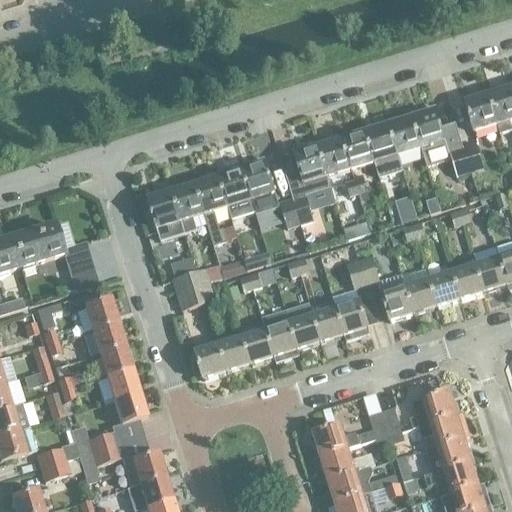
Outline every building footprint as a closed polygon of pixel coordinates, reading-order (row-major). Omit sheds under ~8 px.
[(497,128),(500,137),(511,134),(509,124),(511,123),(511,87),(511,86),(493,92),(495,98),(490,99),(499,127),(497,128)] [(499,127),(490,99),(466,106),(475,135),(497,128),(499,127)] [(413,123),(422,151),(446,143),(437,115),(413,123)] [(422,151),(413,123),(389,130),(398,158),(422,151)] [(398,158),(389,130),(366,137),(375,166),(398,158)] [(479,141),(484,153),(500,146),(494,134),(479,141)] [(375,166),(366,137),(342,144),(351,173),(375,166)] [(351,173),(342,144),(319,152),(328,180),(351,173)] [(476,146),(463,150),(471,178),(484,173),(476,146)] [(458,181),(471,178),(463,150),(450,154),(458,181)] [(331,192),(328,180),(319,152),(294,159),(298,172),(285,176),(294,203),(306,199),(331,192)] [(242,175),(251,203),(275,196),(267,167),(242,175)] [(251,203),(242,175),(219,182),(228,211),(251,203)] [(228,211),(219,182),(196,189),(205,218),(214,250),(227,246),(227,245),(223,233),(223,232),(219,234),(213,215),(228,211)] [(363,182),(354,184),(358,198),(367,195),(363,182)] [(358,198),(354,184),(346,187),(350,201),(351,201),(355,213),(362,211),(358,198)] [(172,196),(185,238),(197,234),(193,221),(205,218),(196,189),(172,196)] [(510,210),(505,195),(496,198),(500,213),(510,210)] [(185,238),(172,196),(148,204),(160,245),(185,238)] [(301,231),(314,228),(306,199),(294,203),(293,203),(301,231)] [(301,231),(293,203),(293,202),(281,205),(290,235),(301,231)] [(436,202),(426,205),(430,219),(440,216),(436,202)] [(459,215),(463,228),(472,226),(468,212),(459,215)] [(406,226),(417,223),(415,213),(403,217),(406,226)] [(463,228),(459,215),(450,218),(454,231),(463,228)] [(343,230),(347,244),(371,237),(367,223),(343,230)] [(412,230),(416,243),(425,240),(421,227),(412,230)] [(11,242),(21,272),(63,259),(62,253),(54,229),(11,242)] [(223,233),(227,245),(237,241),(234,230),(223,233)] [(416,243),(412,230),(403,232),(407,246),(416,243)] [(0,278),(21,272),(11,242),(0,245),(0,278)] [(247,275),(271,268),(268,257),(243,264),(247,275)] [(511,258),(499,262),(508,290),(511,288),(511,258)] [(373,260),(359,264),(367,291),(381,287),(373,260)] [(296,265),(300,279),(309,276),(305,262),(296,265)] [(476,270),(484,297),(508,290),(499,262),(476,270)] [(70,284),(95,276),(91,263),(67,270),(66,271),(70,284)] [(247,275),(243,264),(230,268),(234,280),(247,276),(247,275)] [(355,295),(367,291),(359,264),(347,268),(355,295)] [(300,279),(296,265),(287,268),(294,289),(302,287),(299,279),(300,279)] [(209,286),(224,282),(220,271),(220,269),(206,274),(209,286)] [(452,277),(461,304),(484,297),(476,270),(452,277)] [(196,276),(201,289),(210,287),(209,286),(206,274),(205,273),(196,276)] [(95,276),(70,284),(74,297),(99,289),(95,276)] [(201,289),(196,276),(172,283),(177,297),(201,289)] [(249,280),(253,293),(255,293),(258,304),(265,302),(258,277),(249,280)] [(429,284),(437,312),(461,304),(452,277),(429,284)] [(253,293),(249,280),(240,283),(244,296),(253,293)] [(405,291),(414,319),(437,312),(429,284),(405,291)] [(414,319),(405,291),(381,299),(389,326),(414,319)] [(202,294),(206,308),(215,305),(211,292),(202,294)] [(206,308),(202,294),(178,302),(182,315),(206,308)] [(84,310),(97,306),(93,295),(81,299),(84,310)] [(336,312),(344,340),(346,345),(362,340),(360,335),(369,332),(358,297),(347,301),(349,308),(336,312)] [(4,307),(7,317),(24,312),(21,302),(4,307)] [(92,335),(118,326),(110,302),(97,306),(84,310),(92,335)] [(312,319),(321,347),(344,340),(336,312),(312,319)] [(0,327),(3,335),(28,327),(24,315),(0,322),(0,327)] [(289,327),(297,354),(321,347),(312,319),(289,327)] [(28,341),(38,337),(35,326),(24,329),(28,341)] [(118,326),(92,335),(99,358),(125,349),(118,326)] [(265,334),(274,362),(297,354),(289,327),(265,334)] [(43,337),(47,351),(53,349),(52,346),(57,344),(54,334),(43,337)] [(242,342),(250,369),(274,362),(265,334),(242,342)] [(218,349),(227,376),(250,369),(242,342),(218,349)] [(61,357),(57,344),(52,346),(53,349),(47,351),(50,360),(61,357)] [(106,379),(106,381),(132,372),(125,349),(99,358),(100,363),(93,365),(97,381),(106,379)] [(227,376),(218,349),(194,357),(203,384),(227,376)] [(85,353),(64,358),(67,369),(87,365),(85,353)] [(35,366),(40,379),(45,377),(44,374),(49,372),(46,362),(35,366)] [(53,385),(49,372),(44,374),(45,377),(40,379),(43,388),(53,385)] [(132,372),(106,381),(113,404),(139,396),(132,372)] [(72,392),(79,390),(76,378),(57,384),(61,396),(61,395),(62,397),(67,395),(66,392),(71,391),(72,392)] [(4,388),(0,389),(0,415),(11,412),(4,388)] [(61,395),(61,396),(64,407),(76,403),(72,392),(71,391),(66,392),(67,395),(62,397),(61,395)] [(420,431),(457,419),(449,395),(424,403),(412,407),(416,420),(409,422),(413,433),(420,431)] [(139,396),(113,404),(121,428),(147,420),(139,396)] [(11,412),(0,415),(0,440),(29,431),(22,408),(11,412)] [(54,424),(64,420),(60,409),(50,412),(54,424)] [(389,440),(402,436),(394,412),(382,416),(389,440)] [(321,461),(347,453),(377,444),(389,440),(382,416),(369,420),(373,434),(358,439),(357,436),(343,441),(339,429),(313,437),(321,461)] [(457,419),(420,431),(423,442),(435,439),(438,449),(438,451),(464,443),(457,419)] [(29,431),(0,440),(0,462),(1,467),(26,459),(26,457),(36,454),(29,431)] [(88,443),(92,457),(118,449),(114,436),(88,443)] [(402,436),(389,440),(392,449),(405,445),(402,436)] [(389,440),(377,444),(379,453),(392,449),(389,440)] [(464,443),(438,451),(438,449),(426,453),(430,466),(442,462),(445,474),(471,466),(464,443)] [(40,474),(71,464),(78,462),(74,449),(41,459),(36,460),(40,474)] [(92,457),(96,470),(122,462),(118,449),(92,457)] [(347,453),(321,461),(328,485),(354,477),(376,470),(372,457),(350,464),(347,453)] [(139,488),(165,480),(158,456),(132,464),(139,488)] [(403,487),(413,484),(405,460),(396,463),(401,478),(403,487)] [(78,462),(71,464),(40,474),(44,487),(75,478),(82,475),(78,462)] [(453,497),(478,489),(471,466),(445,474),(424,480),(428,492),(449,485),(453,497)] [(354,477),(328,485),(335,508),(361,500),(354,477)] [(386,492),(399,488),(396,479),(383,483),(386,492)] [(147,511),(173,504),(165,480),(139,488),(147,511)] [(416,483),(413,484),(403,487),(406,495),(419,491),(416,483)] [(399,488),(386,492),(389,500),(401,497),(399,488)] [(457,511),(486,511),(490,511),(486,497),(481,499),(478,489),(453,497),(457,511)] [(14,511),(42,511),(37,494),(11,502),(14,511)] [(376,511),(372,496),(361,500),(335,508),(336,511),(376,511)]
